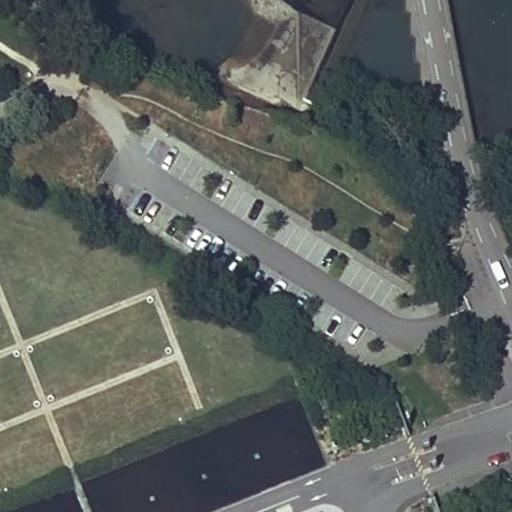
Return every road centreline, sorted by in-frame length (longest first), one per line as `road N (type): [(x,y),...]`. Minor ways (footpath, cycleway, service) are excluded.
road 1 (residential): [(430,0),(462,161)]
road 2 (unclassified): [(462,161),(511,293)]
